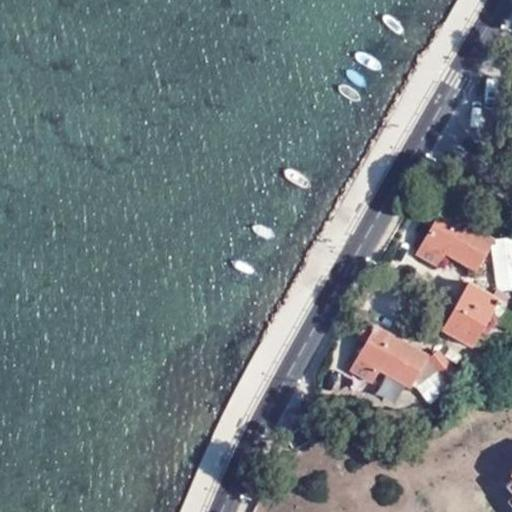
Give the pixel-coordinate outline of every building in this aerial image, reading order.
[(432,221),(441,204),(433,199),(423,215),(432,221)] [(493,234),(441,204),(432,221),(422,238),(443,250),(447,245),(476,262),(493,234)] [(511,235),(496,237),(504,284),(511,283),(511,235)] [(496,296),(506,300),(507,296),(469,275),(442,320),(473,337),(484,316),(496,296)] [(494,321),(506,300),(496,296),(484,316),(494,321)] [(360,333),(369,337),(377,321),(369,316),(360,333)] [(377,321),(369,337),(353,366),(375,377),(383,363),(412,380),(429,349),(377,321)] [(432,398),(451,385),(440,370),(421,385),(432,398)] [(311,416),(286,434),(293,446),(319,429),(311,416)]
